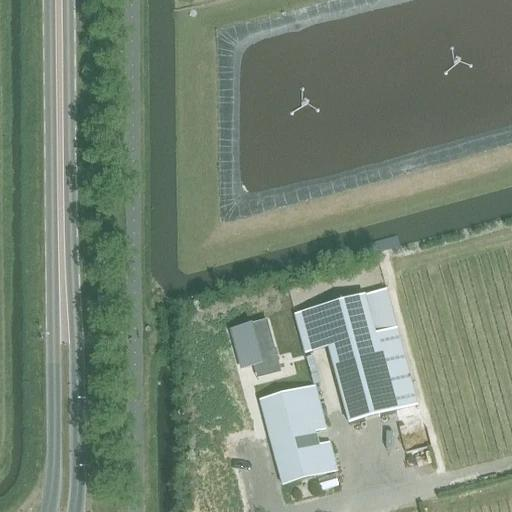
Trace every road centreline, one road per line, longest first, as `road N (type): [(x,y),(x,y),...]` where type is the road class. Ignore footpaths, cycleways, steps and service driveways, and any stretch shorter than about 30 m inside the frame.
road 1 (tertiary): [(76,511),(62,249)]
road 2 (tertiary): [(62,249),(51,511)]
road 3 (tertiary): [(62,249),(58,0)]
